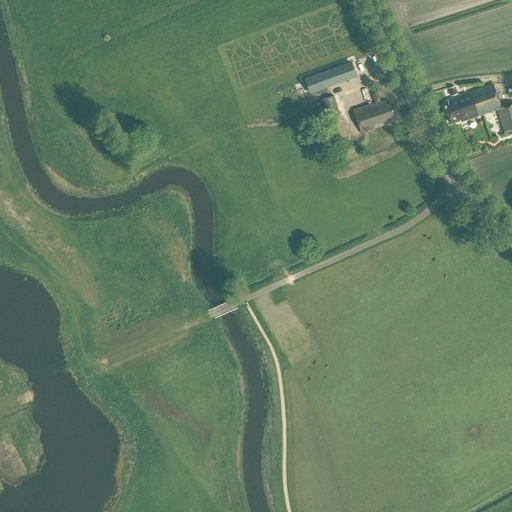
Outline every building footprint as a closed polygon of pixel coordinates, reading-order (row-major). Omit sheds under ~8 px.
[(350,63),(305,79),(310,93),(355,77),(350,63)] [(460,122),(497,110),(504,132),(511,129),(511,104),(501,108),(493,85),(447,101),(449,105),(445,107),(450,123),(459,120),(460,122)] [(451,97),(457,95),(454,87),(449,89),(451,97)] [(372,95),(375,104),(373,105),(373,103),(353,110),(361,134),(367,132),(366,131),(386,125),(385,124),(396,120),(390,104),(386,105),(385,101),(380,103),(377,94),(372,95)] [(321,100),(327,117),(339,114),(333,96),(321,100)]
